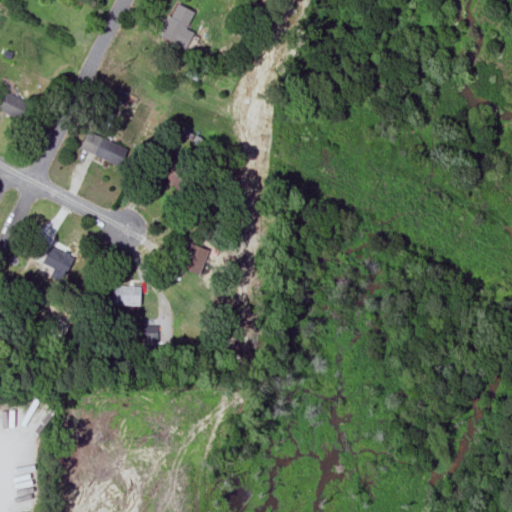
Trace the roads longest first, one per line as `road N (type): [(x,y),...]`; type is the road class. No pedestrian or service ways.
road 1 (residential): [(30,183),(121,0)]
road 2 (residential): [(0,168),(124,229)]
road 3 (residential): [(30,183),(0,238),(1,169)]
